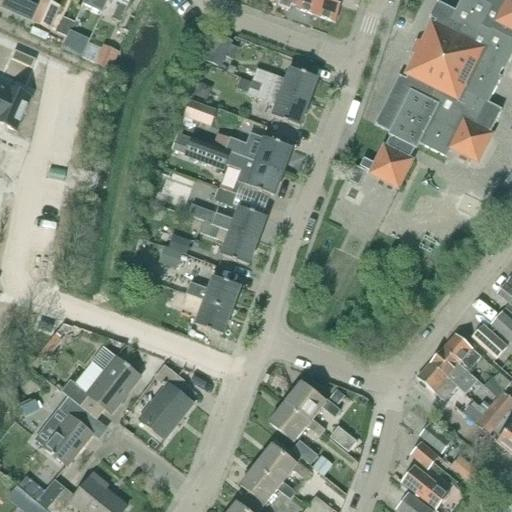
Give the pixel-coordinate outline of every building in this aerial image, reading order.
[(19,0),(6,0),(2,9),(32,22),(38,8),(19,0)] [(108,0),(86,0),(83,7),(102,15),(108,0)] [(109,0),(120,5),(113,21),(121,25),(131,0),(109,0)] [(287,0),(265,0),(274,3),(275,1),(280,3),(278,7),(284,9),(287,0)] [(316,18),(322,0),(287,0),(284,9),(291,12),(292,7),(297,9),(296,11),(316,18)] [(322,0),(316,18),(336,25),(344,0),(322,0)] [(502,111),(489,104),(502,78),(499,77),(503,70),(505,71),(511,57),(511,0),(461,0),(456,12),(437,3),(429,18),(436,22),(434,25),(432,24),(422,45),(417,43),(412,53),(416,55),(406,76),(408,77),(407,81),(399,77),(375,126),(390,134),(389,136),(391,138),(386,148),(410,160),(415,150),(417,150),(419,145),(447,159),(451,151),(478,165),(493,136),(490,135),(502,111)] [(35,25),(50,31),(60,9),(45,3),(35,25)] [(63,23),(58,33),(69,38),(74,28),(63,23)] [(71,35),(64,50),(83,58),(89,43),(71,35)] [(232,44),(217,38),(206,64),(221,70),(232,44)] [(104,47),(96,66),(112,73),(120,54),(104,47)] [(15,52),(12,59),(23,64),(26,57),(15,52)] [(26,57),(23,64),(34,69),(37,62),(26,57)] [(256,84),(256,85),(309,105),(318,82),(307,78),(307,76),(303,75),(303,76),(291,72),(287,84),(260,74),(256,84)] [(245,81),(240,93),(278,107),(274,119),(286,123),(285,124),(289,125),(289,124),(301,128),(309,105),(256,85),(245,81)] [(0,83),(0,115),(12,89),(0,83)] [(213,89),(201,84),(200,86),(198,85),(194,95),(197,96),(196,97),(208,102),(213,89)] [(12,89),(0,115),(0,125),(18,134),(33,99),(12,89)] [(191,106),(185,122),(212,132),(218,116),(191,106)] [(179,135),(172,152),(186,157),(193,141),(179,135)] [(231,141),(226,153),(232,155),(283,174),(292,151),(281,147),(281,146),(278,144),(277,145),(266,141),(251,136),(247,147),(231,141)] [(275,198),(283,174),(232,155),(232,156),(205,146),(193,141),(187,158),(225,173),(226,171),(228,166),(242,171),(237,184),(275,198)] [(399,191),(413,162),(410,160),(386,148),(384,148),(375,165),(365,160),(361,168),(372,173),(370,176),(399,191)] [(356,167),(349,181),(359,187),(366,172),(356,167)] [(502,185),(493,198),(501,204),(510,191),(502,185)] [(219,189),(214,201),(235,209),(240,197),(219,189)] [(193,207),(189,218),(212,226),(215,215),(193,207)] [(217,216),(213,228),(258,244),(267,221),(255,217),(256,215),(252,214),(251,215),(240,211),(236,223),(217,216)] [(258,244),(204,225),(200,235),(228,245),(224,258),(250,267),(258,244)] [(174,237),(169,249),(184,255),(187,255),(191,243),(174,237)] [(160,265),(178,271),(184,255),(169,249),(166,248),(160,265)] [(148,282),(153,268),(136,263),(132,277),(148,282)] [(192,284),(187,297),(232,314),(241,291),(215,281),(211,292),(192,284)] [(511,291),(505,286),(498,296),(511,307),(511,291)] [(232,314),(187,297),(185,296),(182,307),(203,314),(198,328),(224,337),(232,314)] [(511,322),(503,314),(491,326),(511,345),(511,322)] [(496,361),(507,349),(483,328),(472,340),(496,361)] [(456,338),(443,351),(469,374),(481,361),(456,338)] [(69,400),(91,417),(98,422),(106,411),(113,417),(141,380),(117,361),(118,360),(104,349),(92,364),(106,375),(89,397),(71,382),(62,394),(69,400)] [(479,383),(469,374),(443,351),(431,365),(466,397),(479,383)] [(457,389),(431,365),(417,380),(444,404),(457,389)] [(166,389),(140,422),(166,442),(194,407),(177,394),(185,384),(166,368),(156,381),(166,389)] [(484,388),(498,401),(504,394),(494,380),(484,388)] [(313,421),(314,422),(323,410),(335,420),(341,412),(327,401),(325,404),(302,386),(287,406),(310,425),(313,421)] [(339,392),(333,399),(339,404),(344,396),(339,392)] [(486,414),(476,426),(490,437),(511,410),(511,400),(504,394),(498,401),(497,402),(486,414)] [(91,417),(69,400),(52,421),(53,423),(45,433),(44,432),(36,442),(68,468),(93,437),(82,429),(91,417)] [(474,403),(464,416),(476,426),(486,414),(474,403)] [(310,425),(287,406),(271,425),(295,445),(307,430),(320,440),(326,432),(314,422),(313,421),(310,425)] [(511,455),(511,425),(497,443),(511,455)] [(430,426),(421,437),(443,455),(452,444),(430,426)] [(339,429),(331,439),(349,454),(357,444),(339,429)] [(292,453),(310,467),(311,468),(319,458),(301,443),(292,453)] [(422,444),(411,457),(429,472),(439,460),(422,444)] [(274,448),(258,468),(283,487),(285,485),(294,472),(307,482),(313,475),(307,470),(310,467),(292,453),(290,451),(285,457),(274,448)] [(322,460),(315,469),(324,476),(331,467),(322,460)] [(283,487),(258,468),(242,488),(254,497),(248,504),(257,511),(260,511),(266,506),(267,507),(279,491),(292,501),(297,495),(285,485),(283,487)] [(414,468),(402,484),(436,511),(449,496),(414,468)] [(76,499),(65,490),(47,511),(66,511),(73,504),(82,511),(124,511),(128,508),(106,491),(108,488),(94,476),(76,499)] [(47,511),(65,490),(55,482),(46,494),(27,479),(20,488),(38,503),(37,504),(47,511)] [(430,511),(409,495),(397,511),(430,511)] [(310,507),(316,511),(333,511),(317,499),(310,507)]
